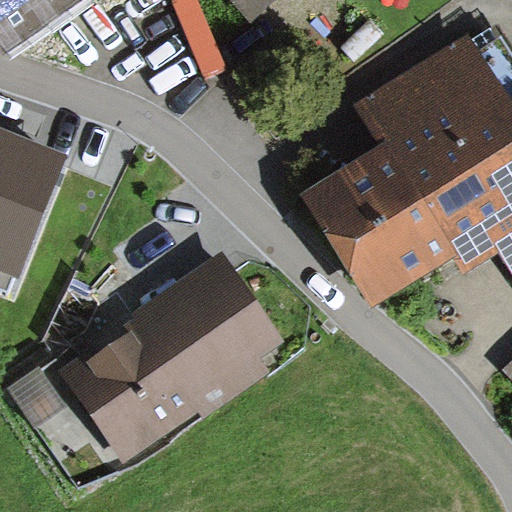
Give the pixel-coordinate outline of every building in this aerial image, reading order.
[(80,0),(0,0),(0,40),(7,51),(80,0)] [(237,0),(251,14),(264,0),(237,0)] [(381,145),(303,194),(374,304),(457,251),(466,264),(501,242),(511,260),(511,59),(490,26),(358,110),(381,145)] [(0,126),(0,290),(11,295),(68,154),(0,126)] [(222,257),(60,370),(124,462),(196,411),(202,420),(271,372),(261,358),(283,343),(222,257)]
